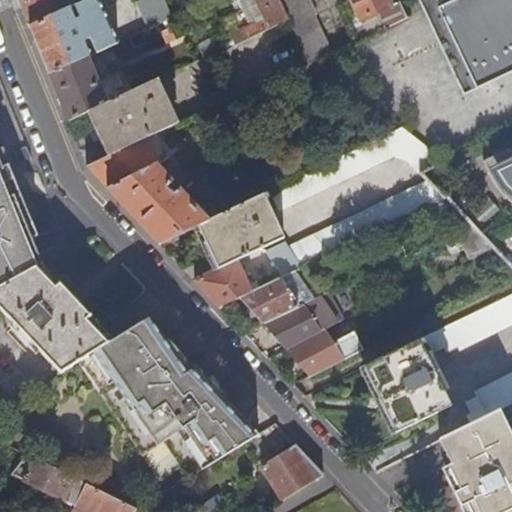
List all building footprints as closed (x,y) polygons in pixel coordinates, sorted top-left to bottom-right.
[(19,0),(22,6),(30,27),(76,6),(73,0),(19,0)] [(142,0),(148,23),(172,17),(167,0),(142,0)] [(279,0),(255,0),(269,29),(289,19),(279,0)] [(307,0),(279,0),(289,19),(309,65),(318,60),(330,55),(312,16),(315,15),(307,0)] [(350,0),(351,1),(360,20),(391,7),(387,0),(350,0)] [(511,0),(417,0),(463,94),(511,70),(511,0)] [(360,20),(351,1),(339,6),(356,43),(368,37),(360,20)] [(368,37),(405,20),(398,4),(391,7),(360,20),(368,37)] [(41,53),(50,75),(89,57),(90,56),(84,42),(92,39),(78,5),(76,6),(30,27),(41,53)] [(60,101),(69,121),(90,111),(108,103),(105,96),(108,94),(106,89),(103,91),(89,57),(50,75),(60,101)] [(90,111),(109,157),(143,141),(174,127),(153,83),(108,103),(90,111)] [(437,155),(402,124),(269,189),(279,209),(394,155),(406,160),(418,172),(444,160),(437,155)] [(133,216),(159,244),(198,225),(207,220),(178,189),(170,196),(167,192),(171,188),(169,184),(171,182),(156,167),(161,164),(143,141),(109,157),(87,167),(104,185),(133,216)] [(511,144),(481,159),(487,171),(492,181),(496,186),(501,193),(505,196),(511,201),(511,144)] [(19,162),(32,156),(28,147),(15,152),(19,162)] [(5,176),(10,173),(8,166),(2,169),(5,176)] [(22,220),(28,217),(10,173),(5,176),(8,186),(13,184),(16,193),(19,200),(23,211),(19,212),(22,220)] [(0,230),(22,220),(19,212),(23,211),(19,200),(16,193),(13,184),(8,186),(5,176),(0,178),(0,230)] [(444,199),(425,180),(290,247),(287,242),(268,251),(284,276),(296,271),(444,199)] [(198,225),(218,270),(237,261),(285,237),(265,198),(268,196),(266,191),(207,220),(198,225)] [(22,220),(30,240),(36,238),(28,217),(22,220)] [(0,287),(36,268),(40,266),(30,240),(22,220),(0,230),(0,287)] [(471,258),(492,248),(470,224),(457,231),(471,258)] [(209,297),(219,307),(241,297),(260,288),(256,281),(248,284),(237,261),(218,270),(194,281),(209,297)] [(78,362),(108,345),(86,321),(90,317),(59,284),(55,288),(36,268),(0,287),(0,310),(20,332),(17,334),(27,345),(30,342),(60,374),(78,362)] [(292,298),(308,290),(296,271),(284,276),(279,279),(292,298)] [(241,297),(264,324),(325,294),(321,284),(308,290),(292,298),(279,279),(260,288),(241,297)] [(264,324),(287,350),(325,330),(345,320),(329,292),(325,294),(264,324)] [(511,293),(365,366),(397,433),(452,405),(439,379),(444,377),(438,365),(434,367),(423,345),(430,341),(435,351),(446,346),(448,350),(459,344),(461,349),(511,323),(511,293)] [(78,362),(141,455),(219,402),(207,383),(206,382),(156,329),(154,330),(147,320),(108,345),(78,362)] [(287,350),(310,376),(360,352),(350,335),(333,343),(325,330),(287,350)] [(511,372),(479,389),(481,394),(471,399),(477,412),(472,415),(475,420),(506,405),(511,402),(511,372)] [(219,402),(223,399),(206,382),(207,383),(219,402)] [(188,478),(257,436),(223,399),(219,402),(141,455),(142,456),(163,442),(188,478)] [(511,511),(511,434),(499,410),(438,441),(450,465),(445,467),(458,491),(453,494),(460,507),(470,502),(475,511),(511,511)] [(281,500),(322,475),(308,460),(294,446),(261,467),(281,500)] [(25,455),(10,475),(39,489),(47,493),(80,510),(92,489),(25,455)] [(47,493),(39,489),(30,507),(39,511),(47,493)] [(80,510),(79,510),(82,511),(134,511),(135,511),(136,511),(92,489),(80,510)] [(216,495),(194,509),(196,511),(218,511),(226,507),(217,495),(216,495)]
